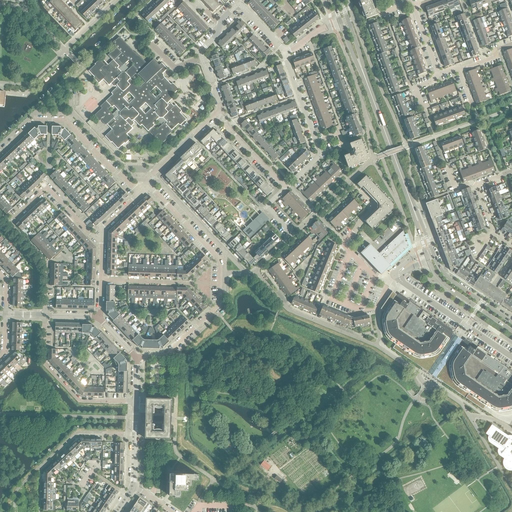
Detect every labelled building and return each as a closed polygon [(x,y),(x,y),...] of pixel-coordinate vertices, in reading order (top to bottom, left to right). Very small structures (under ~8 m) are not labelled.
[(59,0),(53,7),(52,6),(51,8),(52,9),(54,7),(56,10),(57,11),(64,3),(61,0),(59,0)] [(97,0),(93,0),(92,2),(99,8),(102,5),(97,0)] [(163,7),(156,0),(152,4),(159,11),(163,7)] [(215,0),(216,0),(215,0),(209,0),(205,4),(209,8),(216,1),(217,2),(218,0),(215,0)] [(371,0),(361,4),(363,10),(364,14),(375,10),(371,0)] [(446,0),(445,0),(441,2),(444,11),(449,9),(449,7),(446,0)] [(474,0),(477,7),(478,9),(483,7),(480,0),(474,0)] [(219,4),(217,2),(216,1),(209,8),(213,12),(220,5),(221,5),(222,4),(221,2),(219,4)] [(258,1),(251,7),(255,11),(262,4),(258,1)] [(92,2),(89,5),(95,12),(99,8),(92,2)] [(181,12),(187,6),(184,2),(177,8),(181,12)] [(444,11),(441,2),(436,4),(439,12),(444,11)] [(57,11),(56,10),(54,12),(56,13),(57,11),(60,14),(60,15),(68,7),(64,3),(57,11)] [(159,11),(152,4),(149,7),(155,14),(159,11)] [(265,8),(262,4),(255,11),(258,14),(265,8)] [(436,4),(431,6),(434,14),(439,12),(436,4)] [(95,12),(89,5),(85,9),(91,15),(95,12)] [(187,6),(181,12),(184,16),(191,10),(187,6)] [(434,15),(434,14),(431,6),(426,7),(428,14),(429,17),(434,15)] [(60,15),(60,14),(58,16),(59,17),(61,15),(63,18),(64,18),(72,11),(68,7),(60,15)] [(149,7),(145,11),(151,18),(155,14),(149,7)] [(269,12),(265,8),(258,14),(262,18),(269,12)] [(500,16),(508,14),(506,8),(498,11),(500,16)] [(91,15),(85,9),(81,12),(87,19),(91,15)] [(376,9),(375,10),(364,14),(366,19),(378,15),(376,9)] [(194,13),(191,10),(184,16),(188,20),(194,13)] [(64,18),(63,18),(62,19),(63,21),(65,19),(67,22),(68,22),(75,15),(72,11),(64,18)] [(151,18),(145,11),(141,15),(148,21),(151,18)] [(313,11),(309,14),(315,21),(319,18),(313,11)] [(272,16),(269,12),(262,18),(265,22),(272,16)] [(194,13),(188,20),(191,23),(198,17),(194,13)] [(457,22),(466,19),(464,13),(455,17),(457,22)] [(315,21),(309,14),(305,17),(311,24),(315,21)] [(508,14),(500,16),(502,22),(510,19),(508,14)] [(68,22),(67,22),(65,23),(67,25),(68,23),(71,26),(79,19),(75,15),(68,22)] [(276,19),(272,16),(265,22),(269,26),(276,19)] [(201,21),(198,17),(191,23),(195,27),(201,21)] [(305,17),(301,20),(307,28),(311,24),(305,17)] [(402,26),(411,23),(409,18),(401,21),(402,26)] [(475,26),(483,23),(481,18),(473,21),(475,26)] [(71,26),(69,27),(70,29),(72,27),(75,30),(83,23),(79,19),(71,26)] [(276,19),(269,26),(273,29),(279,23),(276,19)] [(468,24),(466,19),(457,22),(459,27),(461,26),(468,24)] [(511,23),(510,19),(502,22),(504,27),(511,23)] [(301,20),(297,24),(303,31),(307,28),(301,20)] [(205,24),(201,21),(195,27),(198,31),(205,24)] [(239,24),(236,27),(241,32),(244,29),(243,28),(246,26),(242,21),(240,23),(239,21),(237,22),(239,24)] [(371,30),(379,27),(377,22),(369,25),(371,30)] [(158,33),(165,27),(161,23),(155,30),(158,33)] [(485,28),(483,23),(475,26),(477,31),(485,28)] [(511,23),(504,27),(502,27),(504,32),(506,32),(511,29),(511,23)] [(205,24),(198,31),(202,35),(209,28),(205,24)] [(297,24),(293,27),(299,34),(303,31),(297,24)] [(169,31),(165,27),(158,33),(162,37),(169,31)] [(231,31),(230,32),(234,37),(237,34),(238,35),(241,32),(236,27),(233,30),(232,29),(230,30),(231,31)] [(299,34),(293,27),(289,30),(295,37),(299,34)] [(379,27),(371,30),(372,35),(381,32),(379,27)] [(487,33),(485,28),(477,31),(479,36),(487,33)] [(470,29),(463,32),(461,32),(463,37),(472,34),(470,29)] [(172,34),(169,31),(162,37),(165,41),(172,34)] [(234,37),(230,32),(229,34),(228,33),(226,35),(227,35),(224,38),(229,43),(232,40),(234,37)] [(487,33),(479,36),(481,41),(489,38),(487,33)] [(176,38),(172,34),(165,41),(169,44),(176,38)] [(473,39),(472,34),(463,37),(465,42),(473,39)] [(254,45),(259,41),(258,40),(258,39),(257,37),(256,38),(253,35),(248,40),(251,43),(252,43),(254,45)] [(178,124),(180,125),(186,119),(180,113),(182,111),(176,105),(174,106),(171,104),(170,104),(168,102),(174,97),(172,96),(179,89),(173,83),(171,84),(165,78),(163,76),(163,75),(163,74),(167,69),(162,63),(159,65),(153,59),(148,64),(136,52),(135,53),(120,37),(114,42),(114,43),(113,44),(116,47),(108,55),(113,60),(108,65),(101,58),(95,64),(96,64),(89,71),(95,77),(94,78),(99,83),(103,79),(109,85),(111,84),(113,86),(115,86),(116,88),(111,93),(113,94),(106,101),(112,107),(114,106),(118,110),(113,115),(108,109),(111,106),(106,101),(100,106),(102,108),(94,115),(100,121),(101,120),(106,125),(107,124),(112,130),(105,136),(111,143),(112,142),(118,149),(124,143),(125,144),(131,138),(127,134),(133,128),(131,127),(134,124),(134,122),(135,121),(140,126),(142,125),(161,145),(167,139),(165,137),(166,136),(167,136),(172,131),(171,130),(178,124)] [(179,42),(176,38),(169,44),(172,48),(179,42)] [(229,43),(224,38),(221,41),(220,40),(219,42),(218,44),(222,48),(225,46),(226,46),(229,43)] [(445,38),(443,39),(436,41),(438,46),(447,43),(445,38)] [(489,38),(481,41),(483,46),(491,43),(489,38)] [(475,44),(473,39),(465,42),(467,47),(475,44)] [(260,42),(259,41),(254,45),(257,48),(256,49),(259,52),(264,47),(262,44),(262,43),(261,42),(260,42)] [(179,42),(172,48),(176,52),(183,46),(179,42)] [(449,48),(447,43),(438,46),(440,52),(449,48)] [(477,49),(475,44),(467,47),(468,52),(477,49)] [(186,49),(183,46),(176,52),(180,56),(186,49)] [(325,54),(334,51),(332,46),(323,49),(325,54)] [(264,47),(259,52),(262,55),(263,54),(265,57),(270,53),(269,51),(270,50),(269,48),(267,50),(264,47)] [(450,53),(449,48),(440,52),(442,57),(450,53)] [(505,57),(511,54),(511,48),(503,52),(505,57)] [(479,54),(477,49),(468,52),(470,58),(479,54)] [(312,53),(307,55),(310,64),(315,62),(312,53)] [(452,58),(450,53),(442,57),(443,62),(452,58)] [(224,60),(223,57),(223,56),(219,58),(218,54),(212,56),(212,58),(210,59),(211,61),(213,61),(214,64),(221,62),(224,60)] [(336,56),(327,59),(329,64),(337,60),(336,56)] [(455,65),(452,58),(443,62),(445,67),(453,64),(453,65),(455,65)] [(246,61),(248,68),(252,67),(252,68),(255,67),(254,66),(256,65),(254,59),(250,61),(250,60),(246,61)] [(301,67),(298,59),(292,60),(296,69),(301,67)] [(248,68),(246,61),(242,63),(242,64),(239,65),(241,71),(243,70),(243,71),(245,70),(245,69),(248,68)] [(223,66),(221,62),(214,64),(216,68),(215,68),(216,70),(217,70),(217,72),(223,70),(222,66),(223,66)] [(425,68),(423,62),(414,65),(416,71),(425,68)] [(241,71),(239,65),(235,66),(235,65),(231,67),(233,74),(237,72),(237,73),(239,73),(239,72),(241,71)] [(277,75),(284,72),(282,69),(283,68),(283,66),(282,66),(281,65),(277,66),(275,67),(276,70),(275,71),(277,75)] [(492,74),(503,71),(501,65),(488,70),(489,72),(491,71),(492,74)] [(391,66),(382,70),(384,74),(393,71),(391,66)] [(427,74),(425,68),(416,71),(419,77),(427,74)] [(467,78),(477,74),(476,71),(479,70),(478,68),(465,73),(467,78)] [(223,70),(217,72),(218,74),(217,74),(218,76),(219,76),(220,80),(227,77),(225,73),(223,70)] [(341,70),(332,73),(334,78),(343,75),(341,70)] [(261,73),(259,73),(261,79),(264,78),(265,78),(265,79),(269,77),(267,71),(263,72),(262,71),(260,72),(261,73)] [(503,71),(492,74),(494,78),(491,79),(492,80),(505,76),(503,71)] [(284,72),(277,75),(279,79),(281,82),(287,80),(286,78),(287,78),(286,76),(285,76),(284,72)] [(261,79),(259,73),(257,74),(257,73),(255,74),(255,75),(251,76),(254,83),(258,81),(261,79)] [(306,84),(316,80),(315,77),(317,76),(317,74),(304,78),(306,84)] [(469,83),(482,78),(481,77),(479,78),(477,74),(467,78),(469,83)] [(245,78),(244,79),(246,85),(249,84),(250,84),(254,83),(251,76),(248,78),(247,77),(245,77),(245,78)] [(506,81),(505,76),(492,80),(492,82),(495,81),(496,85),(506,81)] [(482,80),(482,78),(469,83),(471,88),(481,84),(480,81),(482,80)] [(246,85),(244,79),(242,80),(242,79),(239,79),(240,80),(236,82),(238,89),(243,87),(242,86),(246,85)] [(346,84),(344,79),(336,83),(338,87),(346,84)] [(287,82),(287,80),(281,82),(282,86),(281,86),(283,90),(289,87),(288,84),(289,83),(288,81),(287,82)] [(317,83),(316,80),(306,84),(308,89),(320,84),(320,82),(317,83)] [(452,81),(447,83),(452,95),(453,95),(453,92),(456,91),(452,81)] [(506,81),(496,85),(497,88),(495,89),(496,91),(508,86),(506,81)] [(452,95),(447,83),(442,84),(446,95),(449,94),(450,96),(452,95)] [(224,94),(231,92),(230,88),(229,88),(227,84),(221,87),(222,88),(221,89),(222,91),(223,91),(224,94)] [(321,86),(320,84),(308,89),(310,94),(320,90),(319,87),(321,86)] [(346,84),(338,87),(339,92),(348,89),(346,84)] [(446,95),(442,84),(437,86),(442,99),(443,99),(442,96),(446,95)] [(482,88),(481,84),(471,88),(473,93),(485,89),(485,87),(482,88)] [(398,86),(390,89),(391,94),(400,91),(398,86)] [(442,99),(437,86),(432,88),(435,99),(439,97),(440,100),(442,99)] [(508,86),(496,91),(496,92),(499,91),(500,95),(510,91),(508,86)] [(289,87),(283,90),(284,94),(285,94),(286,97),(289,97),(292,95),(292,93),(293,93),(292,91),(291,91),(289,87)] [(435,99),(432,88),(426,90),(431,103),(433,102),(432,100),(435,99)] [(348,89),(339,92),(341,97),(350,94),(348,89)] [(485,89),(473,93),(475,98),(485,95),(484,91),(486,90),(485,89)] [(321,93),(320,90),(310,94),(311,99),(324,94),(324,93),(321,93)] [(233,96),(231,92),(224,94),(226,98),(225,98),(225,101),(226,100),(227,102),(233,100),(232,96),(233,96)] [(268,97),(270,103),(272,102),(272,103),(274,102),(274,101),(278,100),(275,93),(271,95),(268,97)] [(394,102),(403,98),(401,93),(392,97),(394,102)] [(325,96),(324,94),(311,99),(313,104),(324,100),(322,97),(325,96)] [(350,94),(341,97),(343,102),(352,99),(350,94)] [(485,95),(475,98),(476,104),(489,99),(489,97),(486,98),(485,95)] [(264,97),(260,99),(262,106),(266,104),(266,105),(268,104),(268,103),(270,103),(268,97),(264,98),(264,97)] [(405,103),(403,98),(394,102),(396,106),(405,103)] [(262,106),(260,99),(256,100),(256,101),(252,102),(255,108),(256,108),(257,109),(259,108),(259,107),(262,106)] [(352,99),(343,102),(345,107),(353,103),(352,99)] [(233,100),(227,102),(228,104),(227,104),(228,106),(229,106),(230,110),(237,107),(235,103),(234,103),(233,100)] [(324,100),(313,104),(315,109),(328,105),(327,103),(325,104),(324,100)] [(255,108),(252,102),(249,104),(249,103),(244,105),(247,111),(251,110),(251,111),(253,110),(253,109),(255,108)] [(288,105),(290,112),(294,110),(298,108),(295,102),(293,103),(293,102),(291,103),(291,104),(288,105)] [(355,108),(353,103),(345,107),(347,112),(355,108)] [(405,103),(396,106),(398,111),(407,108),(405,103)] [(290,112),(288,105),(284,106),(284,105),(281,106),(282,107),(280,108),(282,114),(286,112),(286,113),(290,112)] [(329,106),(328,105),(315,109),(317,114),(327,111),(326,107),(329,106)] [(462,106),(457,108),(460,116),(465,114),(463,108),(462,106)] [(237,107),(230,110),(231,113),(230,114),(231,116),(232,115),(233,117),(239,115),(237,111),(238,111),(237,107)] [(276,109),(272,111),(275,117),(279,116),(279,115),(282,114),(280,108),(278,108),(278,107),(276,108),(276,109)] [(355,108),(347,112),(348,116),(355,114),(356,114),(357,113),(355,108)] [(407,108),(398,111),(400,116),(408,113),(407,108)] [(460,116),(457,108),(452,109),(455,118),(460,116)] [(452,109),(447,111),(450,120),(455,118),(452,109)] [(267,113),(265,113),(267,119),(271,118),(271,119),(275,117),(272,111),(269,112),(268,111),(266,112),(267,113)] [(329,114),(327,111),(317,114),(319,120),(332,115),(331,113),(329,114)] [(450,120),(447,111),(442,113),(445,122),(450,120)] [(267,119),(265,113),(263,114),(263,113),(261,114),(261,115),(257,116),(260,123),(264,121),(267,119)] [(410,117),(408,113),(400,116),(402,121),(404,120),(410,118),(410,117)] [(442,113),(437,115),(440,123),(445,122),(442,113)] [(355,114),(348,116),(346,117),(348,122),(356,119),(355,114)] [(332,116),(332,115),(319,120),(321,125),(331,121),(330,117),(332,116)] [(440,123),(437,115),(432,117),(436,125),(440,123)] [(412,117),(410,117),(410,118),(404,120),(406,125),(414,122),(412,117)] [(293,129),(299,127),(299,125),(300,125),(299,123),(298,123),(296,119),(290,122),(291,126),(292,126),(293,129)] [(356,119),(348,122),(350,127),(358,124),(356,119)] [(247,130),(252,125),(249,122),(248,122),(246,120),(241,124),(242,126),(243,128),(244,127),(247,130)] [(332,124),(331,121),(321,125),(323,130),(336,125),(335,123),(332,124)] [(416,127),(414,122),(406,125),(407,130),(416,127)] [(360,129),(358,124),(350,127),(351,132),(360,129)] [(252,125),(247,130),(249,133),(249,134),(250,135),(251,135),(252,136),(257,132),(254,129),(255,128),(252,125)] [(28,134),(34,140),(39,136),(41,135),(47,135),(47,126),(38,126),(37,126),(36,126),(36,127),(35,127),(28,134)] [(64,141),(71,135),(64,128),(63,127),(62,127),(61,127),(52,127),(52,135),(58,135),(60,136),(64,141)] [(300,129),(299,127),(293,129),(294,133),(295,137),(302,135),(301,131),(302,130),(301,128),(300,129)] [(418,132),(416,127),(407,130),(409,135),(418,132)] [(214,141),(221,134),(217,130),(215,132),(213,129),(211,132),(210,130),(203,136),(207,141),(208,140),(211,137),(214,141)] [(360,129),(351,132),(353,137),(362,134),(360,129)] [(472,137),(481,134),(479,129),(471,132),(472,137)] [(260,134),(257,132),(252,136),(254,137),(253,138),(254,140),(255,139),(258,142),(263,137),(260,134)] [(420,136),(418,132),(409,135),(411,140),(420,136)] [(28,134),(24,137),(30,143),(34,140),(28,134)] [(225,138),(221,134),(214,141),(218,145),(225,138)] [(481,134),(472,137),(474,142),(483,139),(481,134)] [(71,135),(64,141),(68,145),(74,139),(71,135)] [(303,138),(302,135),(295,137),(297,141),(299,145),(305,142),(304,140),(305,140),(304,138),(303,138)] [(207,141),(203,136),(199,140),(205,147),(210,143),(208,140),(207,141)] [(464,145),(460,136),(455,138),(459,147),(464,145)] [(24,137),(20,141),(26,147),(30,143),(24,137)] [(263,137),(258,142),(261,145),(260,145),(261,147),(262,146),(263,148),(268,143),(266,141),(266,140),(263,137)] [(225,138),(218,145),(222,149),(228,142),(225,138)] [(459,147),(455,138),(451,140),(454,149),(459,147)] [(78,143),(74,139),(68,145),(72,149),(78,143)] [(349,154),(344,156),(345,159),(347,165),(348,168),(361,163),(366,161),(368,158),(368,157),(366,152),(361,139),(360,140),(355,142),(350,144),(352,149),(351,150),(350,152),(349,154)] [(483,139),(474,142),(476,147),(485,144),(483,139)] [(454,149),(451,140),(446,142),(449,150),(454,149)] [(20,141),(16,145),(22,151),(26,147),(20,141)] [(228,142),(222,149),(226,152),(232,146),(228,142)] [(449,150),(446,142),(441,144),(444,152),(449,150)] [(82,147),(78,143),(72,149),(76,152),(82,147)] [(187,165),(195,158),(203,150),(196,143),(180,158),(186,165),(187,165)] [(268,143),(263,148),(265,149),(264,150),(266,151),(269,154),(274,149),(271,145),(271,146),(268,143)] [(486,149),(485,144),(476,147),(478,152),(486,149)] [(22,151),(16,145),(13,148),(18,155),(22,151)] [(232,146),(226,152),(229,156),(236,150),(232,146)] [(416,154),(425,151),(423,146),(415,149),(416,154)] [(82,147),(76,152),(79,156),(86,151),(82,147)] [(13,148),(9,152),(14,158),(18,155),(13,148)] [(274,149),(269,154),(272,156),(271,157),(273,159),(273,158),(275,160),(278,157),(279,155),(277,152),(274,149)] [(302,153),(299,155),(304,160),(305,159),(306,160),(307,158),(307,157),(310,154),(309,149),(306,151),(305,149),(301,152),(302,153)] [(236,150),(229,156),(233,160),(240,154),(236,150)] [(86,151),(79,156),(83,160),(89,154),(86,151)] [(425,151),(416,154),(418,159),(427,155),(425,151)] [(9,152),(5,156),(11,162),(14,158),(9,152)] [(93,158),(89,154),(83,160),(87,164),(93,158)] [(240,154),(233,160),(237,164),(243,158),(240,154)] [(304,160),(299,155),(296,158),(293,161),(298,166),(300,163),(301,164),(303,162),(302,161),(304,160)] [(429,160),(427,155),(418,159),(420,163),(429,160)] [(11,162),(5,156),(1,160),(7,166),(11,162)] [(97,162),(93,158),(87,164),(90,168),(97,162)] [(180,158),(176,162),(182,168),(186,165),(180,158)] [(247,162),(243,158),(237,164),(241,168),(247,162)] [(489,161),(486,162),(489,172),(494,170),(490,158),(488,158),(489,161)] [(430,165),(429,160),(420,163),(422,168),(428,166),(430,165)] [(298,166),(293,161),(290,164),(287,167),(292,171),(293,170),(295,172),(296,170),(295,168),(298,166)] [(489,172),(486,162),(482,163),(481,161),(479,162),(484,174),(489,172)] [(100,166),(97,162),(90,168),(94,172),(100,166)] [(176,162),(172,166),(176,170),(178,172),(182,168),(176,162)] [(247,162),(241,168),(244,172),(251,166),(247,162)] [(331,167),(338,175),(342,171),(333,162),(331,163),(333,165),(331,167)] [(479,165),(475,166),(479,176),(484,174),(479,162),(478,162),(479,165)] [(474,178),(469,165),(468,166),(468,168),(465,170),(469,180),(474,178)] [(471,165),(469,165),(474,178),(479,176),(475,166),(472,167),(471,165)] [(100,166),(94,172),(98,176),(104,170),(100,166)] [(173,174),(176,170),(172,166),(166,172),(167,173),(165,175),(167,178),(166,179),(169,183),(176,177),(173,174)] [(255,170),(251,166),(244,172),(248,176),(255,170)] [(338,175),(331,167),(328,170),(326,168),(325,169),(334,179),(338,175)] [(469,180),(465,170),(462,171),(461,168),(459,169),(464,182),(469,180)] [(334,179),(325,169),(323,170),(325,172),(323,175),(330,183),(334,179)] [(41,170),(37,174),(43,180),(47,176),(41,170)] [(54,180),(60,174),(56,170),(50,176),(54,180)] [(104,170),(98,176),(102,180),(108,174),(104,170)] [(255,170),(248,176),(252,180),(258,174),(255,170)] [(430,171),(421,174),(423,179),(432,176),(430,171)] [(43,180),(37,174),(33,178),(39,184),(43,180)] [(64,178),(60,174),(54,180),(58,184),(64,178)] [(108,174),(102,180),(105,184),(112,178),(108,174)] [(258,174),(252,180),(256,184),(262,178),(258,174)] [(318,175),(317,177),(326,186),(330,183),(323,175),(320,177),(318,175)] [(366,176),(357,184),(361,188),(362,187),(377,204),(377,208),(375,210),(376,211),(365,222),(369,226),(372,229),(393,209),(393,208),(393,205),(375,185),(366,176)] [(432,176),(423,179),(425,184),(433,181),(432,176)] [(176,177),(169,183),(173,187),(180,181),(176,177)] [(326,186),(317,177),(316,178),(317,180),(315,182),(322,190),(326,186)] [(39,184),(33,178),(29,181),(35,188),(39,184)] [(68,182),(64,178),(58,184),(61,188),(68,182)] [(112,178),(105,184),(109,188),(115,182),(112,178)] [(266,182),(262,178),(256,184),(259,188),(266,182)] [(29,181),(25,185),(31,191),(35,188),(29,181)] [(180,181),(173,187),(177,191),(183,185),(180,181)] [(435,185),(433,181),(425,184),(427,189),(435,185)] [(68,182),(61,188),(65,192),(71,186),(68,182)] [(269,185),(266,182),(259,188),(263,192),(269,185)] [(322,190),(315,182),(312,185),(310,183),(309,184),(318,194),(322,190)] [(310,187),(307,190),(314,198),(318,194),(309,184),(308,185),(310,187)] [(31,191),(25,185),(21,189),(27,195),(31,191)] [(187,189),(183,185),(177,191),(181,195),(187,189)] [(269,185),(263,192),(267,196),(273,190),(269,185)] [(437,190),(435,185),(427,189),(428,193),(437,190)] [(490,194),(498,191),(501,190),(499,185),(485,190),(486,193),(489,192),(490,194)] [(75,190),(71,186),(65,192),(69,196),(75,190)] [(463,196),(471,193),(470,190),(471,190),(471,189),(470,187),(461,190),(463,196)] [(27,195),(21,189),(17,193),(23,199),(27,195)] [(187,189),(181,195),(184,199),(191,193),(187,189)] [(75,190),(69,196),(72,200),(79,194),(75,190)] [(122,190),(119,193),(124,200),(128,196),(122,190)] [(314,198),(307,190),(304,192),(303,190),(301,192),(310,202),(314,198)] [(439,195),(437,190),(428,193),(430,198),(439,195)] [(284,205),(294,195),(290,191),(282,199),(285,201),(283,203),(284,205)] [(498,191),(490,194),(491,197),(488,198),(488,201),(501,196),(501,195),(500,195),(498,191)] [(119,193),(115,197),(120,203),(124,200),(119,193)] [(195,197),(191,193),(184,199),(188,203),(195,197)] [(471,193),(463,196),(461,197),(463,202),(474,197),(473,195),(472,195),(471,193)] [(82,198),(79,194),(72,200),(76,204),(82,198)] [(144,199),(150,205),(154,201),(148,195),(144,199)] [(298,199),(294,195),(284,205),(286,207),(288,205),(290,207),(298,199)] [(502,197),(501,196),(488,201),(489,203),(493,202),(494,204),(502,201),(501,197),(502,197)] [(115,197),(111,201),(116,207),(120,203),(115,197)] [(195,197),(188,203),(192,207),(198,201),(195,197)] [(348,201),(357,211),(358,210),(356,208),(359,205),(352,197),(348,201)] [(474,197),(463,202),(464,207),(466,206),(475,203),(474,200),(475,199),(474,197)] [(44,198),(40,202),(46,208),(50,204),(44,198)] [(86,202),(82,198),(76,204),(80,208),(86,202)] [(144,199),(140,202),(146,208),(150,205),(144,199)] [(302,204),(298,199),(290,207),(293,210),(291,212),(292,213),(302,204)] [(431,219),(440,216),(443,215),(437,199),(426,203),(431,219)] [(5,200),(0,205),(0,207),(3,210),(9,204),(5,200)] [(111,201),(107,205),(112,211),(116,207),(111,201)] [(202,205),(198,201),(192,207),(196,211),(202,205)] [(357,211),(348,201),(344,205),(351,213),(354,210),(355,212),(357,211)] [(502,201),(494,204),(495,207),(489,209),(490,211),(505,206),(505,205),(503,205),(502,201)] [(46,208),(40,202),(36,206),(42,212),(46,208)] [(90,206),(86,202),(80,208),(84,212),(90,206)] [(140,202),(136,206),(142,212),(146,208),(140,202)] [(476,205),(475,203),(466,206),(468,211),(478,208),(477,206),(476,205)] [(13,208),(9,204),(3,210),(6,214),(13,208)] [(306,208),(302,204),(292,213),(294,215),(296,213),(298,215),(306,208)] [(112,211),(107,205),(103,208),(108,215),(112,211)] [(202,205),(196,211),(199,215),(206,209),(202,205)] [(344,205),(340,208),(349,218),(350,217),(348,215),(351,213),(344,205)] [(36,206),(32,209),(38,216),(42,212),(36,206)] [(142,212),(136,206),(132,210),(138,216),(142,212)] [(491,214),(493,213),(496,212),(497,215),(508,211),(506,206),(505,206),(490,211),(491,214)] [(103,208),(99,212),(105,218),(108,215),(103,208)] [(306,208),(298,215),(301,218),(299,220),(300,221),(310,212),(306,208)] [(340,208),(336,212),(343,220),(346,218),(348,219),(349,218),(340,208)] [(478,208),(468,211),(466,212),(468,217),(470,216),(479,213),(478,210),(478,208)] [(32,209),(28,213),(34,219),(38,216),(32,209)] [(206,209),(199,215),(203,219),(210,212),(206,209)] [(138,216),(132,210),(127,215),(133,221),(138,216)] [(161,220),(167,214),(163,210),(157,216),(161,220)] [(508,211),(497,215),(498,217),(495,218),(496,221),(510,216),(508,211)] [(60,222),(66,216),(62,212),(56,218),(60,222)] [(99,212),(95,216),(101,222),(105,218),(99,212)] [(213,216),(210,212),(203,219),(207,223),(213,216)] [(343,220),(336,212),(332,216),(341,226),(341,225),(342,224),(341,223),(343,220)] [(28,213),(24,217),(30,223),(34,219),(28,213)] [(479,213),(470,216),(472,221),(481,218),(481,216),(480,215),(479,213)] [(171,218),(167,214),(161,220),(164,224),(171,218)] [(133,221),(127,215),(123,218),(129,224),(133,221)] [(266,222),(260,215),(243,231),(243,230),(243,231),(249,238),(266,222)] [(70,220),(66,216),(60,222),(64,226),(70,220)] [(101,222),(95,216),(91,220),(97,226),(101,222)] [(213,216),(207,223),(211,226),(217,220),(213,216)] [(341,226),(332,216),(328,220),(335,228),(337,226),(339,228),(340,227),(341,226)] [(24,217),(20,221),(26,227),(30,223),(24,217)] [(123,218),(120,221),(126,227),(129,224),(123,218)] [(174,222),(171,218),(164,224),(168,228),(174,222)] [(481,218),(472,221),(470,222),(472,227),(474,226),(482,223),(481,221),(482,220),(481,218)] [(399,219),(398,219),(392,224),(396,227),(401,225),(399,219)] [(70,220),(64,226),(67,230),(74,224),(70,220)] [(217,220),(211,226),(214,230),(221,224),(217,220)] [(312,233),(321,224),(318,220),(310,228),(312,230),(310,231),(312,233)] [(507,231),(511,223),(507,220),(500,231),(503,232),(505,230),(507,231)] [(26,227),(20,221),(16,224),(22,231),(26,227)] [(126,227),(120,221),(116,225),(122,231),(126,227)] [(443,225),(442,221),(433,224),(435,229),(443,225)] [(178,226),(174,222),(168,228),(172,232),(178,226)] [(483,226),(482,223),(474,226),(476,232),(485,228),(484,226),(484,225),(483,226)] [(77,228),(74,224),(67,230),(71,234),(77,228)] [(221,224),(214,230),(218,234),(224,228),(221,224)] [(321,224),(312,233),(313,235),(315,233),(317,236),(325,228),(321,224)] [(122,231),(116,225),(112,228),(117,233),(118,235),(122,231)] [(445,230),(443,225),(435,229),(437,233),(445,230)] [(182,230),(178,226),(172,232),(176,236),(182,230)] [(81,232),(77,228),(71,234),(75,238),(81,232)] [(117,233),(112,228),(108,232),(108,237),(115,237),(115,235),(117,233)] [(224,228),(218,234),(222,238),(228,232),(224,228)] [(325,228),(317,236),(320,238),(318,240),(319,241),(329,232),(325,228)] [(445,230),(437,233),(438,238),(450,234),(448,229),(445,230)] [(186,234),(182,230),(176,236),(179,240),(186,234)] [(35,244),(47,233),(46,231),(42,235),(40,232),(31,240),(35,244)] [(407,242),(405,235),(403,231),(379,254),(390,265),(406,249),(405,249),(409,246),(407,242)] [(81,232),(75,238),(79,242),(85,236),(81,232)] [(228,232),(222,238),(226,242),(232,236),(228,232)] [(49,234),(47,233),(35,244),(39,248),(47,240),(45,238),(49,234)] [(274,233),(274,234),(270,237),(276,244),(281,240),(274,233)] [(186,234),(179,240),(183,244),(189,238),(186,234)] [(306,234),(302,238),(311,248),(313,247),(311,245),(314,242),(306,234)] [(452,239),(450,234),(438,238),(440,243),(449,240),(452,239)] [(89,240),(85,236),(79,242),(82,246),(89,240)] [(270,237),(266,241),(272,248),(276,244),(270,237)] [(193,242),(189,238),(183,244),(187,248),(193,242)] [(232,249),(238,243),(234,238),(228,245),(232,249)] [(302,238),(298,242),(306,250),(308,247),(310,249),(311,248),(302,238)] [(47,240),(39,248),(42,252),(55,241),(54,239),(50,243),(47,240)] [(89,240),(82,246),(86,250),(88,248),(92,244),(89,240)] [(451,245),(449,240),(440,243),(442,248),(451,245)] [(56,242),(55,241),(42,252),(46,256),(55,248),(52,245),(56,242)] [(272,248),(266,241),(262,245),(269,251),(272,248)] [(329,241),(327,246),(335,250),(337,245),(329,241)] [(306,250),(298,242),(294,245),(303,255),(305,254),(303,252),(306,250)] [(242,247),(238,243),(232,249),(236,253),(242,247)] [(96,248),(92,244),(88,248),(90,250),(89,253),(96,253),(96,248)] [(391,266),(390,265),(379,254),(370,244),(361,253),(375,268),(374,268),(375,268),(376,269),(376,270),(376,269),(381,275),(391,266)] [(451,245),(442,248),(444,253),(455,249),(453,244),(451,245)] [(511,250),(502,244),(499,249),(509,255),(510,253),(511,253),(511,252),(511,250)] [(269,251),(262,245),(258,249),(265,255),(269,251)] [(303,255),(294,245),(290,249),(298,257),(300,254),(302,256),(303,255)] [(327,246),(325,251),(333,255),(335,250),(327,246)] [(55,248),(46,256),(50,260),(52,258),(62,249),(62,248),(61,247),(57,251),(55,248)] [(246,250),(242,247),(236,253),(239,257),(246,250)] [(265,255),(258,249),(254,253),(256,255),(257,255),(261,259),(265,255)] [(298,257),(290,249),(286,253),(295,263),(297,261),(295,259),(298,257)] [(457,254),(455,249),(444,253),(446,258),(457,254)] [(509,255),(499,249),(496,253),(506,260),(508,259),(508,258),(507,258),(509,255)] [(249,254),(246,250),(239,257),(243,261),(249,254)] [(333,255),(325,251),(323,256),(331,259),(333,255)] [(198,257),(204,263),(208,259),(202,253),(198,257)] [(295,263),(286,253),(282,257),(290,265),(293,262),(294,264),(295,263)] [(506,260),(496,253),(493,258),(503,264),(504,262),(505,262),(506,260)] [(253,258),(249,254),(243,261),(247,265),(248,263),(251,266),(253,263),(254,265),(261,259),(257,255),(256,255),(253,258)] [(457,254),(446,258),(448,263),(456,260),(459,259),(457,254)] [(8,259),(5,255),(4,255),(0,258),(0,264),(1,265),(8,259)] [(331,259),(323,256),(321,261),(329,264),(331,259)] [(198,257),(194,261),(200,267),(204,263),(198,257)] [(493,258),(490,262),(500,269),(502,268),(501,267),(503,264),(493,258)] [(8,259),(1,265),(5,269),(12,263),(11,262),(8,259)] [(458,265),(456,260),(448,263),(450,271),(453,272),(456,268),(459,269),(461,267),(458,265)] [(200,267),(194,261),(190,264),(196,271),(200,267)] [(321,261),(319,265),(328,269),(329,264),(321,261)] [(272,274),(281,268),(279,265),(281,263),(280,262),(279,262),(269,269),(272,274)] [(500,269),(490,262),(487,267),(496,274),(498,271),(499,271),(500,269)] [(16,267),(12,263),(5,269),(9,273),(16,267)] [(196,271),(190,264),(186,268),(187,270),(192,274),(196,271)] [(319,265),(317,270),(326,274),(328,269),(319,265)] [(16,267),(9,273),(12,277),(13,277),(18,272),(19,271),(19,270),(16,267)] [(456,268),(453,272),(460,277),(465,270),(461,267),(459,269),(456,268)] [(283,271),(281,268),(272,274),(275,278),(286,270),(285,269),(283,271)] [(467,268),(465,270),(460,277),(464,280),(469,273),(471,271),(467,268)] [(186,271),(183,271),(183,278),(188,278),(192,274),(187,270),(186,271)] [(287,272),(286,270),(275,278),(278,283),(287,276),(285,274),(287,272)] [(317,270),(315,275),(324,278),(326,274),(317,270)] [(469,273),(464,280),(469,283),(474,275),(469,273)] [(478,278),(473,286),(482,292),(489,283),(495,274),(492,273),(488,279),(481,274),(478,278)] [(511,280),(511,277),(506,273),(504,275),(505,276),(503,278),(510,283),(511,280)] [(315,275),(313,280),(322,283),(324,278),(315,275)] [(478,278),(474,275),(469,283),(473,286),(478,278)] [(287,276),(278,283),(282,287),(293,279),(292,278),(289,279),(287,276)] [(294,281),(293,279),(282,287),(285,292),(294,285),(291,282),(294,281)] [(313,280),(311,285),(320,288),(322,283),(313,280)] [(494,286),(489,283),(482,292),(487,296),(491,298),(497,288),(494,286)] [(296,288),(294,285),(285,292),(288,296),(299,288),(298,287),(296,288)] [(320,288),(311,285),(309,289),(318,293),(320,288)] [(183,288),(183,294),(185,294),(187,296),(191,292),(188,288),(183,288)] [(507,295),(497,288),(491,298),(500,304),(505,297),(507,295)] [(392,291),(380,309),(385,312),(386,313),(386,314),(385,315),(385,316),(384,319),(384,322),(385,329),(386,331),(387,333),(387,334),(388,335),(388,336),(390,338),(392,339),(397,342),(395,344),(393,348),(421,368),(428,372),(454,334),(446,329),(447,329),(434,320),(434,319),(432,317),(431,318),(398,295),(396,294),(393,292),(392,291)] [(191,292),(187,296),(185,298),(189,302),(195,296),(191,292)] [(296,306),(299,297),(295,295),(291,304),(296,306)] [(195,296),(189,302),(193,306),(199,300),(195,296)] [(299,297),(296,306),(301,308),(304,299),(299,297)] [(509,300),(505,297),(500,304),(504,307),(509,300)] [(309,301),(304,299),(301,308),(306,310),(309,301)] [(203,304),(199,300),(193,306),(196,310),(203,304)] [(120,315),(116,310),(115,309),(115,308),(115,302),(106,301),(106,311),(106,312),(107,313),(107,314),(114,320),(120,315)] [(314,303),(309,301),(306,310),(310,312),(314,303)] [(314,303),(310,312),(315,314),(319,305),(314,303)] [(206,308),(203,304),(196,310),(200,314),(206,308)] [(322,306),(319,315),(348,327),(351,328),(360,326),(370,324),(369,315),(353,318),(351,318),(322,306)] [(120,315),(114,320),(113,321),(116,325),(124,319),(120,315)] [(183,316),(180,319),(186,326),(189,323),(183,316)] [(124,319),(116,325),(120,329),(127,323),(124,319)] [(186,326),(180,319),(176,323),(182,330),(186,326)] [(131,327),(127,323),(120,329),(124,333),(131,327)] [(182,330),(176,323),(172,327),(178,333),(182,330)] [(83,325),(83,333),(88,333),(91,334),(95,339),(101,333),(95,326),(94,326),(94,325),(93,325),(92,325),(91,325),(83,325)] [(135,331),(131,327),(124,333),(128,337),(135,331)] [(178,333),(172,327),(168,331),(174,337),(178,333)] [(135,331),(128,337),(131,341),(132,340),(139,335),(135,331)] [(168,331),(164,335),(170,341),(174,337),(168,331)] [(102,332),(101,333),(95,339),(98,343),(106,336),(102,332)] [(436,378),(462,339),(458,337),(454,334),(428,372),(432,375),(436,378)] [(143,339),(139,335),(132,340),(138,347),(139,347),(139,348),(140,348),(141,348),(142,348),(151,349),(151,340),(145,340),(143,339)] [(157,340),(151,340),(151,349),(160,349),(161,348),(162,348),(163,347),(170,341),(164,335),(159,339),(157,340)] [(109,340),(106,336),(98,343),(102,347),(109,340)] [(436,378),(443,382),(483,410),(483,409),(485,406),(486,406),(487,404),(491,407),(493,408),(495,409),(497,410),(498,410),(501,410),(503,409),(508,408),(510,408),(511,408),(511,407),(511,373),(472,346),(470,345),(464,340),(462,339),(436,378)] [(113,344),(109,340),(102,347),(106,351),(113,344)] [(117,348),(113,344),(106,351),(110,355),(117,348)] [(117,348),(110,355),(114,359),(120,353),(121,352),(117,348)] [(15,352),(11,356),(18,363),(21,360),(22,359),(15,352)] [(120,353),(114,359),(115,361),(117,368),(118,368),(118,371),(127,371),(127,365),(127,364),(127,363),(127,362),(126,361),(126,360),(126,359),(125,359),(125,358),(120,353)] [(49,355),(49,357),(49,360),(52,364),(57,359),(55,358),(55,355),(49,355)] [(18,363),(11,356),(7,360),(14,367),(14,366),(18,363)] [(57,359),(52,364),(56,368),(62,362),(58,358),(57,359)] [(7,360),(3,363),(10,370),(13,367),(14,367),(7,360)] [(66,366),(62,362),(56,368),(60,372),(66,366)] [(3,363),(0,366),(0,367),(6,374),(10,370),(3,363)] [(70,370),(66,366),(60,372),(64,376),(70,370)] [(70,370),(64,376),(67,380),(73,374),(70,370)] [(73,374),(67,380),(71,384),(77,378),(73,374)] [(77,378),(71,384),(75,388),(81,382),(77,378)] [(81,382),(75,388),(79,392),(83,387),(85,386),(81,382)] [(87,396),(87,389),(85,389),(83,387),(79,392),(82,395),(87,396)] [(171,423),(171,422),(171,417),(171,415),(171,414),(172,399),(146,398),(146,413),(146,414),(146,416),(145,421),(145,422),(145,424),(145,438),(149,438),(152,439),(171,439),(171,424),(171,423)] [(511,435),(510,435),(509,435),(508,435),(493,424),(486,433),(489,435),(489,436),(489,437),(489,438),(489,439),(489,440),(490,441),(490,442),(491,443),(499,448),(499,449),(499,450),(498,450),(498,451),(498,452),(499,452),(499,453),(499,454),(500,455),(501,456),(505,458),(504,459),(504,460),(504,461),(503,462),(503,463),(504,464),(504,465),(504,466),(505,467),(506,468),(507,469),(508,470),(509,470),(510,470),(511,471),(511,470),(511,435)] [(79,453),(84,448),(80,438),(72,446),(79,453)] [(90,448),(90,439),(80,438),(84,448),(90,448)] [(79,453),(72,446),(70,448),(70,447),(69,447),(67,449),(75,457),(79,453)] [(75,457),(67,449),(66,450),(66,451),(64,453),(71,460),(75,457)] [(71,460),(64,453),(60,457),(67,464),(71,460)] [(67,464),(60,457),(58,459),(57,459),(56,460),(63,468),(67,464)] [(63,468),(56,460),(54,462),(54,463),(52,465),(57,470),(59,472),(63,468)] [(271,466),(264,461),(260,465),(267,471),(271,466)] [(52,465),(44,472),(51,475),(57,470),(52,465)] [(197,474),(179,474),(170,474),(169,496),(181,496),(181,491),(186,491),(186,485),(192,486),(192,480),(197,480),(197,474)] [(107,491),(114,496),(116,493),(116,494),(117,493),(118,491),(110,486),(107,491)] [(114,496),(107,491),(105,489),(102,494),(104,495),(112,501),(113,499),(113,498),(114,496)] [(112,501),(104,495),(101,500),(108,505),(110,502),(110,503),(111,502),(112,501)] [(138,499),(136,501),(146,509),(149,504),(140,497),(138,499)] [(108,505),(101,500),(99,498),(96,503),(98,504),(106,510),(107,508),(107,507),(108,505)] [(143,511),(146,509),(136,501),(134,504),(135,505),(134,506),(141,511),(143,511)]
